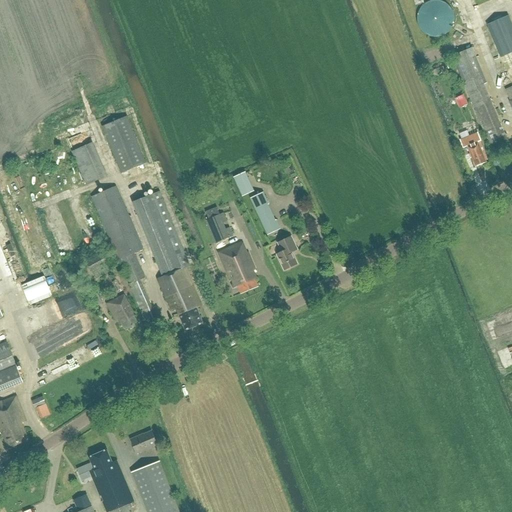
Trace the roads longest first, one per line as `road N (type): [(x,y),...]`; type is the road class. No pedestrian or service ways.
road 1 (tertiary): [(0,476),(165,369),(511,186)]
road 2 (unknown): [(511,8),(477,21),(511,117)]
